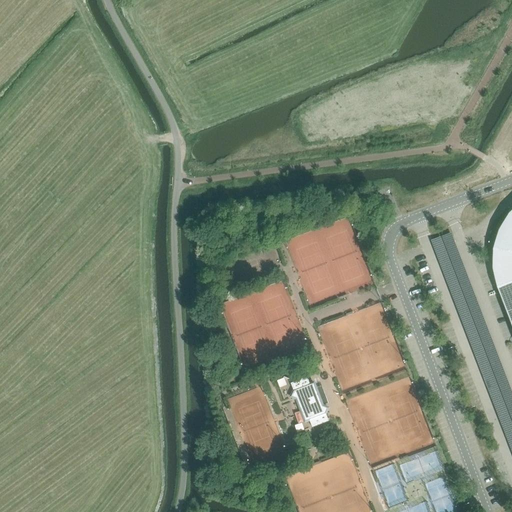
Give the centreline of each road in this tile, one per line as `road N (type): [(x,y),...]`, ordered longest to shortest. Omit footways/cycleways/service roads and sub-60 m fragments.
road 1 (unclassified): [(487,511),(389,240),(403,221),(511,181)]
road 2 (unclassified): [(177,182),(185,451),(176,511)]
road 3 (unclassified): [(177,182),(172,126),(105,0)]
